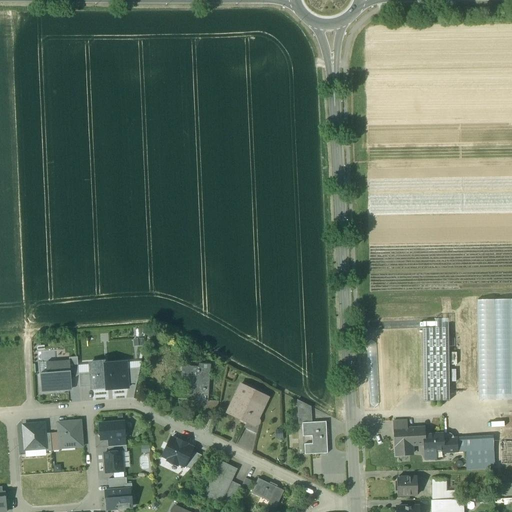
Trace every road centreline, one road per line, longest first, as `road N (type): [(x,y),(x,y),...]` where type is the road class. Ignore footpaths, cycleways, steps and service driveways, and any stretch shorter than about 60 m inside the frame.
road 1 (residential): [(355,505),(330,25)]
road 2 (residential): [(335,500),(131,405),(86,410)]
road 3 (residential): [(22,511),(93,506),(86,410)]
